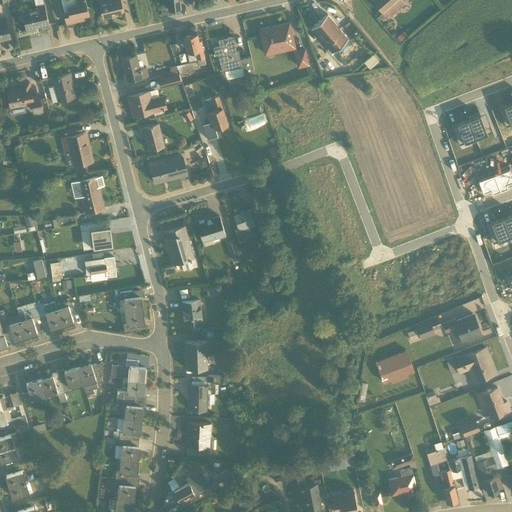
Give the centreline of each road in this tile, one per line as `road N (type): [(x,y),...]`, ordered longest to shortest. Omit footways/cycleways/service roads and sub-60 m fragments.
road 1 (residential): [(380,256),(337,147),(137,211)]
road 2 (residential): [(462,213),(428,113),(511,80)]
road 3 (residential): [(277,0),(92,43)]
road 4 (residential): [(137,211),(92,43)]
road 5 (track): [(290,336),(303,281),(267,172)]
road 6 (residential): [(152,511),(163,427),(157,345)]
road 7 (residential): [(0,367),(89,339),(157,345)]
road 8 (residential): [(157,345),(159,297),(137,211)]
